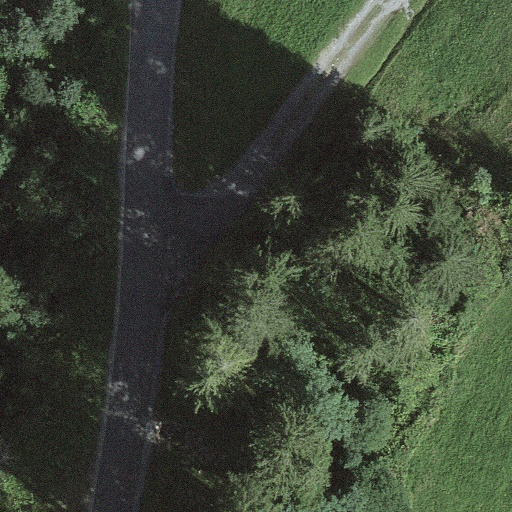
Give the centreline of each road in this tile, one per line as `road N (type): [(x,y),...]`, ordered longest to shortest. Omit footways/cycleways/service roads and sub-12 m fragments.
road 1 (unclassified): [(110,511),(149,227),(160,0)]
road 2 (track): [(149,227),(303,130),(409,0)]
